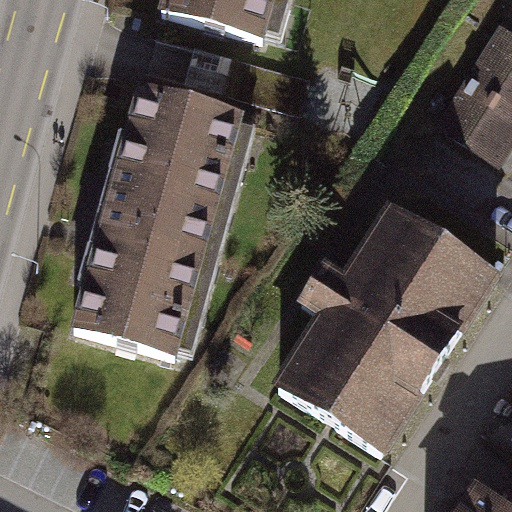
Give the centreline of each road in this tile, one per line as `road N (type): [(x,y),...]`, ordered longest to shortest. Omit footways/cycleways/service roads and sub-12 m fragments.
road 1 (residential): [(511,339),(413,511)]
road 2 (tertiary): [(0,146),(37,0)]
